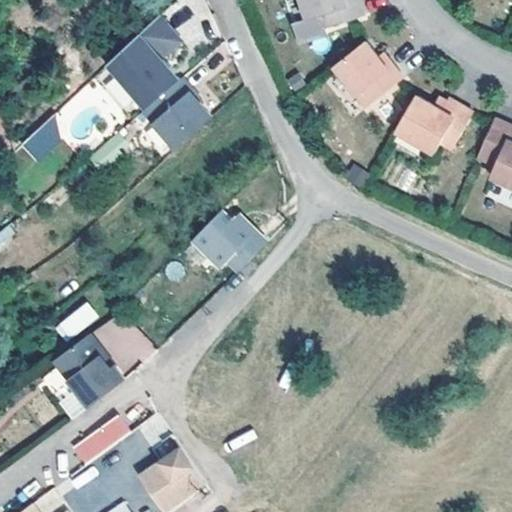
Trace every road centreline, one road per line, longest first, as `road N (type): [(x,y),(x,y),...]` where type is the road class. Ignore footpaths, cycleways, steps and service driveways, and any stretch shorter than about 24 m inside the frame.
road 1 (unclassified): [(311,181),(298,237),(170,373),(176,414),(225,482)]
road 2 (unclassified): [(511,280),(311,181)]
road 3 (unclassified): [(311,181),(226,0)]
road 4 (residential): [(414,0),(462,49),(511,71)]
